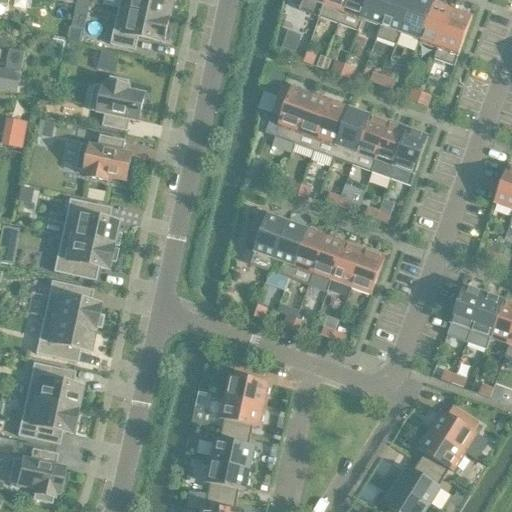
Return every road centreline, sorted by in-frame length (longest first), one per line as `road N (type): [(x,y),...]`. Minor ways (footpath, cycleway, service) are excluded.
road 1 (residential): [(387,391),(511,50)]
road 2 (residential): [(229,0),(161,313)]
road 3 (residential): [(161,313),(114,511)]
road 4 (residential): [(161,313),(309,364)]
road 5 (residential): [(278,511),(309,364)]
road 6 (residential): [(387,391),(396,415),(334,511)]
